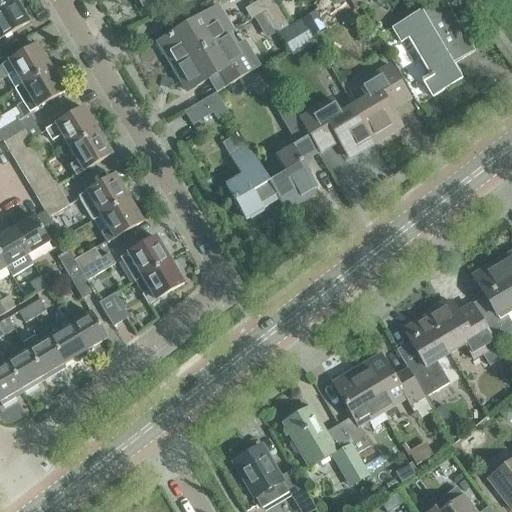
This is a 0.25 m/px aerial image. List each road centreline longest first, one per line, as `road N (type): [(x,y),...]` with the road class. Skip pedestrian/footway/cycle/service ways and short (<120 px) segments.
road 1 (residential): [(3,459),(223,286),(59,0)]
road 2 (tertiary): [(150,427),(511,148)]
road 3 (tertiary): [(39,511),(150,427)]
